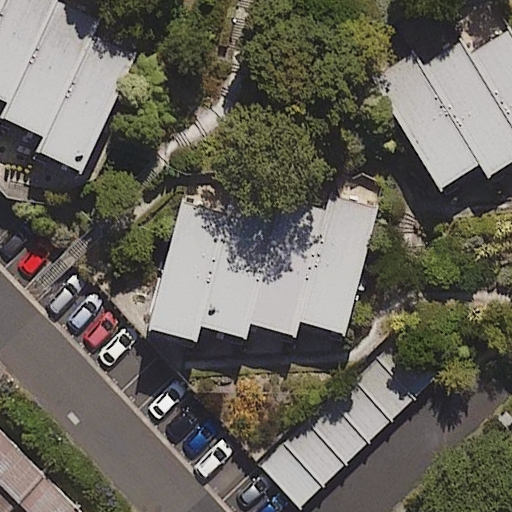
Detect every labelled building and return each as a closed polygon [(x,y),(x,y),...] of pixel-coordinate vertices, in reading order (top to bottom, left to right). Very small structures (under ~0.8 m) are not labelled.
[(0,0),(0,98),(7,102),(1,115),(43,135),(37,149),(80,169),(133,55),(91,36),(98,20),(55,0),(0,0)] [(511,35),(509,31),(469,56),(459,40),(420,65),(413,53),(373,79),(443,186),(479,163),(488,176),(511,160),(511,35)] [(181,200),(149,328),(198,340),(201,325),(246,336),(249,323),(296,334),(300,321),(347,333),(379,207),(332,195),(328,210),(282,199),(279,213),(231,201),(229,212),(181,200)] [(439,376),(392,327),(255,460),(302,508),(439,376)] [(0,511),(9,511),(43,478),(0,435),(0,511)] [(76,511),(43,478),(9,511),(76,511)]
